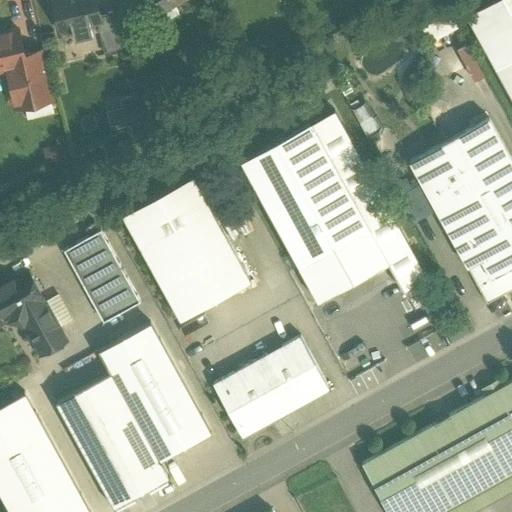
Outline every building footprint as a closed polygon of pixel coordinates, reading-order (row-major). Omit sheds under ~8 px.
[(96,0),(53,0),(61,29),(54,30),(63,67),(67,66),(66,64),(83,60),(75,27),(101,20),(96,0)] [(130,0),(115,0),(123,30),(137,26),(130,0)] [(157,0),(164,12),(185,0),(157,0)] [(511,91),(511,0),(503,0),(471,19),(511,91)] [(434,41),(463,28),(453,5),(424,18),(434,41)] [(119,23),(102,26),(110,60),(105,62),(112,89),(134,84),(119,23)] [(0,74),(9,72),(7,67),(26,63),(24,55),(18,29),(0,32),(0,74)] [(43,50),(24,55),(26,63),(7,67),(9,72),(11,81),(7,86),(11,100),(20,106),(54,98),(43,50)] [(139,95),(110,103),(116,126),(145,118),(139,95)] [(428,278),(335,109),(242,160),(319,300),(388,262),(403,291),(428,278)] [(511,160),(489,117),(446,141),(478,198),(442,218),(468,266),(481,258),(492,277),(511,266),(511,160)] [(478,198),(446,141),(409,161),(422,183),(430,198),(430,197),(436,207),(442,218),(478,198)] [(68,147),(50,148),(51,161),(69,160),(68,147)] [(193,175),(123,214),(181,319),(251,280),(193,175)] [(422,183),(409,190),(404,182),(396,186),(414,219),(436,207),(430,197),(430,198),(422,183)] [(101,229),(64,249),(104,321),(140,301),(101,229)] [(511,266),(492,277),(481,258),(468,266),(488,302),(511,289),(511,266)] [(66,339),(27,269),(0,284),(0,323),(11,317),(12,319),(22,322),(24,321),(41,353),(66,339)] [(100,353),(110,371),(161,462),(210,434),(150,325),(100,353)] [(301,335),(213,383),(243,437),(330,389),(301,335)] [(161,462),(110,371),(56,401),(115,507),(169,478),(161,462)] [(511,380),(397,444),(435,511),(439,511),(511,472),(511,380)] [(88,511),(24,396),(0,409),(0,497),(8,511),(88,511)]
